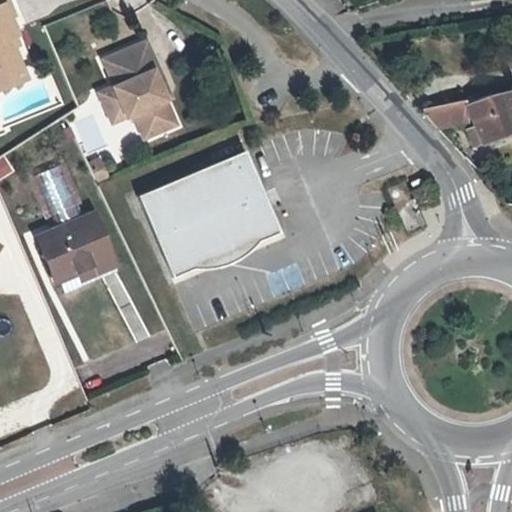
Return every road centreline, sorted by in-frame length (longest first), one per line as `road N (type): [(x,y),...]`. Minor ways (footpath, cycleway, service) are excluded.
road 1 (primary): [(173,423),(312,380),(362,384),(399,406)]
road 2 (primary): [(385,321),(173,423)]
road 3 (residential): [(353,61),(449,174),(471,257)]
road 4 (unclassified): [(353,61),(308,76),(279,75),(243,22),(199,0)]
road 5 (primary): [(173,423),(0,495)]
